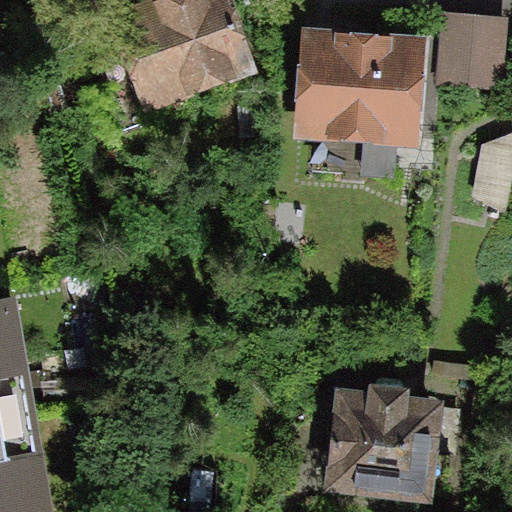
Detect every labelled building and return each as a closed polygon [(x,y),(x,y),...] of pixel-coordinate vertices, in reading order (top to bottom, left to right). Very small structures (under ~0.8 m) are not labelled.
[(228,0),(182,0),(107,28),(145,128),(261,85),(228,0)] [(437,90),(504,96),(510,22),(443,16),(437,90)] [(429,45),(304,34),(295,146),(420,157),(429,45)] [(472,198),(506,218),(511,187),(511,138),(484,147),(472,198)] [(0,511),(55,511),(19,304),(0,307),(0,511)] [(369,404),(338,401),(327,501),(423,511),(435,511),(447,411),(411,407),(412,402),(370,397),(369,404)]
